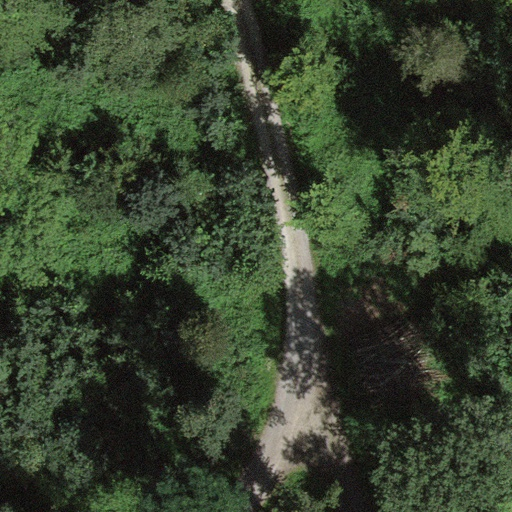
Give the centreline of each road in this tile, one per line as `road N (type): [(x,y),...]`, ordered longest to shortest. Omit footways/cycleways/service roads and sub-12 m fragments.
road 1 (track): [(211,511),(311,354),(238,0)]
road 2 (track): [(338,511),(311,354)]
